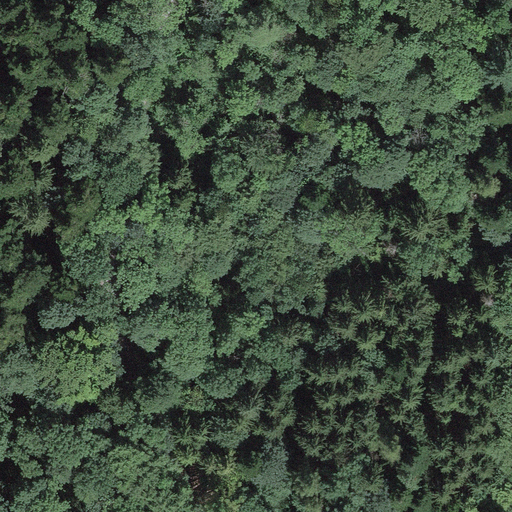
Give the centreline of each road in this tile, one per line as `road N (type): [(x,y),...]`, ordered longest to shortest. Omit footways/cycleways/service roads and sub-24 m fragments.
road 1 (track): [(164,0),(126,149),(109,291),(113,343),(182,511)]
road 2 (track): [(511,255),(479,196),(447,62),(420,0)]
road 3 (track): [(0,391),(82,410),(174,479),(201,511)]
road 4 (track): [(113,343),(22,395),(0,421)]
